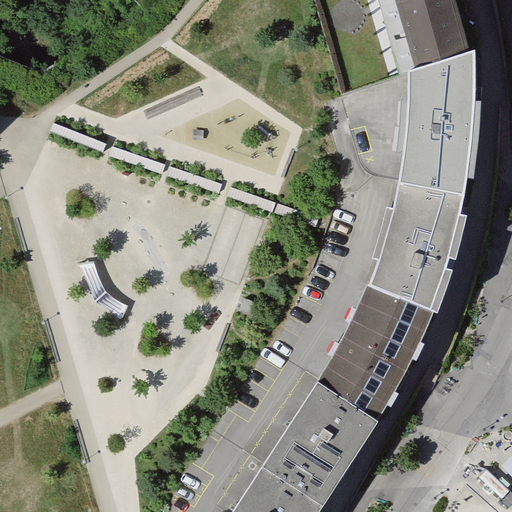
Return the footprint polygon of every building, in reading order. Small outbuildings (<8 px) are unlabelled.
[(140,0),(122,0),(132,9),(140,0)] [(320,396),(242,511),(329,511),(381,432),(428,354),(454,296),(476,206),(486,133),(485,52),(475,55),(459,0),(386,0),(410,85),(403,177),(387,245),(359,319),(320,396)] [(245,299),(241,311),(253,315),(257,303),(245,299)] [(501,453),(506,445),(505,435),(500,427),(491,424),(482,425),(475,430),(471,438),(472,447),(477,454),(485,458),(494,458),(501,453)] [(511,493),(511,485),(489,466),(477,481),(504,503),(511,493)]
